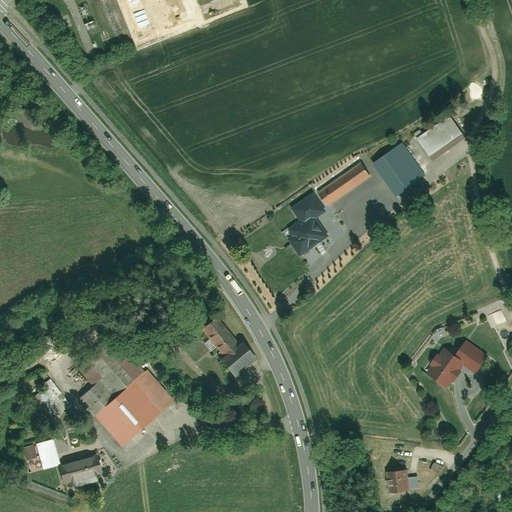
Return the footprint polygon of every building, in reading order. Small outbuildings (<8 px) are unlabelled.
[(420,138),(436,159),(467,136),(451,115),(420,138)] [(405,145),(375,165),(396,197),(426,177),(405,145)] [(321,194),(330,207),(375,177),(367,164),(321,194)] [(289,230),(299,243),(268,269),(283,287),(308,266),(305,262),(332,239),(316,220),(328,210),(314,193),(294,210),(302,220),(289,230)] [(244,328),(236,336),(219,318),(204,332),(220,350),(216,355),(234,373),(261,347),(244,328)] [(110,337),(78,370),(95,386),(78,404),(126,451),(175,400),(110,337)] [(470,345),(464,354),(450,346),(431,376),(450,388),(464,367),(477,375),(489,357),(470,345)] [(47,378),(30,402),(49,416),(66,392),(47,378)] [(57,454),(40,458),(42,468),(59,465),(57,454)] [(104,458),(63,467),(68,486),(109,477),(104,458)] [(389,474),(391,497),(411,495),(409,472),(389,474)]
